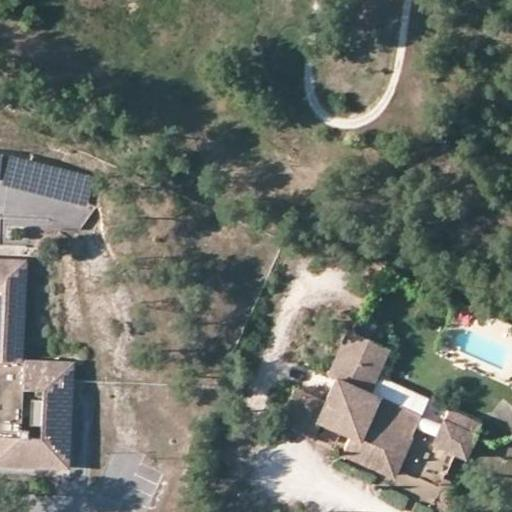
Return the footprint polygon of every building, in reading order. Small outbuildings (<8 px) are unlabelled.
[(22,362),(27,262),(0,260),(0,463),(68,468),(74,365),(22,362)] [(425,460),(446,469),(455,450),(465,454),(475,431),(443,417),(436,432),(414,422),(408,434),(368,417),(377,397),(366,392),(378,366),(367,361),(375,342),(347,329),(326,375),(332,378),(322,401),(292,387),(278,419),(313,435),(320,420),(349,433),(341,451),(391,474),(395,465),(418,475),(419,472),(425,460)] [(387,347),(375,342),(367,361),(378,366),(387,347)] [(368,417),(408,434),(414,422),(417,414),(377,397),(368,417)] [(447,408),(443,417),(475,431),(479,422),(447,408)] [(110,451),(105,466),(163,487),(168,472),(110,451)] [(440,482),(446,469),(425,460),(419,472),(440,482)]
